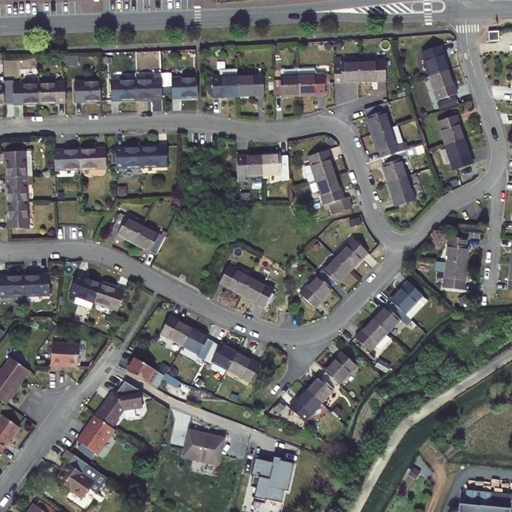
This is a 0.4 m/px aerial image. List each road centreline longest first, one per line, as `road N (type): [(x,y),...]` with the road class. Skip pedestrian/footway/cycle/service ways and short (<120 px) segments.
road 1 (residential): [(403,251),(381,229),(350,142),(335,126),(0,129)]
road 2 (residential): [(0,24),(464,1)]
road 3 (residential): [(0,250),(97,252),(231,320),(278,336),(307,335)]
road 4 (residential): [(495,173),(497,138),(468,53),(464,1)]
road 5 (residential): [(0,499),(104,364)]
road 6 (residential): [(307,335),(339,319),(403,251)]
road 7 (residential): [(403,251),(495,173)]
